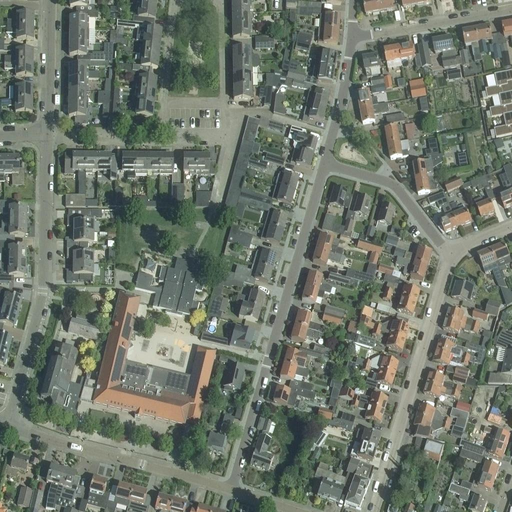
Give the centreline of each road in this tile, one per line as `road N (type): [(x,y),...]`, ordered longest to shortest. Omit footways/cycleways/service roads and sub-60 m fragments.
road 1 (residential): [(229,490),(324,163)]
road 2 (residential): [(5,425),(45,285),(47,135)]
road 3 (residential): [(376,511),(451,256)]
road 4 (residential): [(229,490),(5,425)]
road 5 (residential): [(451,256),(394,186),(324,163)]
road 6 (residential): [(350,37),(511,8)]
road 7 (residential): [(222,0),(223,103),(232,137)]
road 8 (residential): [(159,137),(172,0)]
road 9 (residential): [(47,135),(48,0)]
road 10 (residential): [(324,163),(350,37)]
